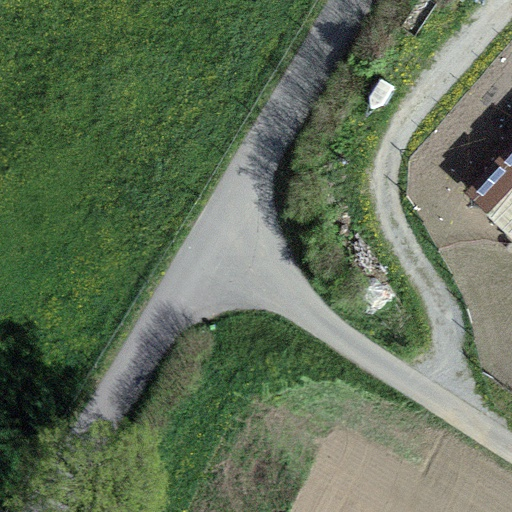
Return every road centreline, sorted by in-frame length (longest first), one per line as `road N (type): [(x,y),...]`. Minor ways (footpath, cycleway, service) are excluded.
road 1 (unclassified): [(33,511),(187,252),(352,0)]
road 2 (track): [(511,459),(187,252)]
